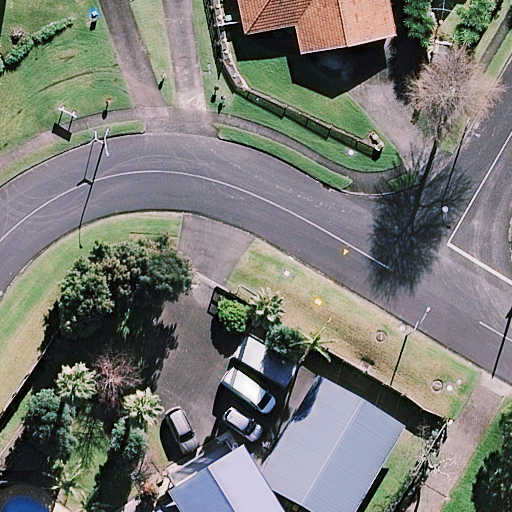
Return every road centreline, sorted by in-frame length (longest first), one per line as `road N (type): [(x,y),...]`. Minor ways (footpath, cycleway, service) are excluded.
road 1 (residential): [(0,241),(66,191),(159,171),(226,184),(418,287)]
road 2 (residential): [(511,129),(418,287)]
